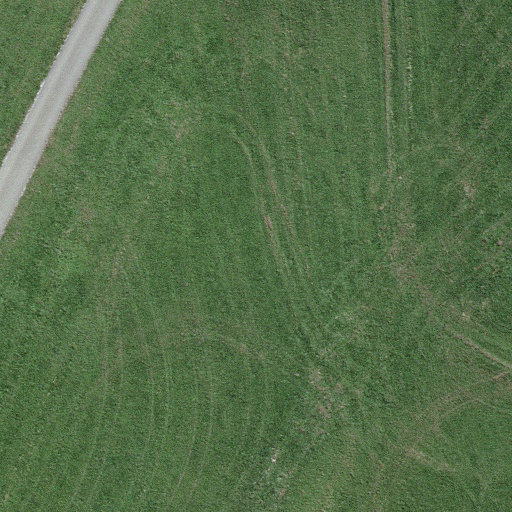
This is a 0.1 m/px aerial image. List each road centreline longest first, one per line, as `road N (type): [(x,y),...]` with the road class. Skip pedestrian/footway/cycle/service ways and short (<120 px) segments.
road 1 (track): [(407,324),(391,173),(387,0)]
road 2 (track): [(101,0),(0,186)]
